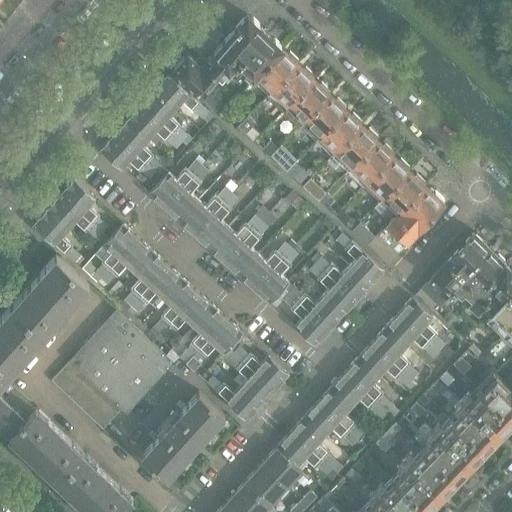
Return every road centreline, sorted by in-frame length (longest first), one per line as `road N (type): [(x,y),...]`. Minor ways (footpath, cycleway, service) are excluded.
road 1 (residential): [(320,364),(61,128)]
road 2 (residential): [(294,0),(481,180)]
road 3 (residential): [(180,511),(320,364)]
road 4 (tertiary): [(61,128),(179,0)]
road 5 (residential): [(398,278),(481,180)]
road 6 (tertiary): [(83,0),(0,88)]
